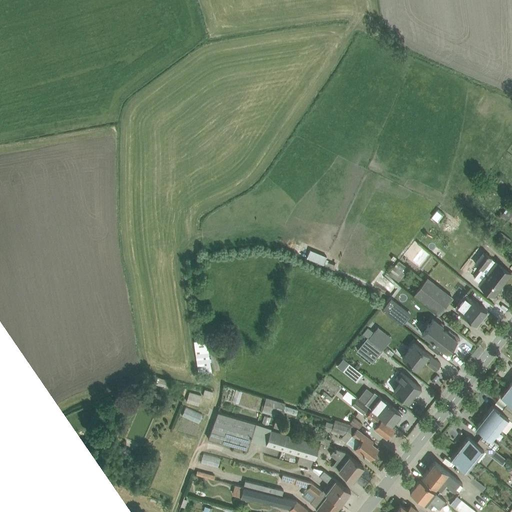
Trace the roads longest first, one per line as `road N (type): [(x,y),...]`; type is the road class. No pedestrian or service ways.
road 1 (tertiary): [(511,325),(365,511)]
road 2 (track): [(220,390),(173,511)]
